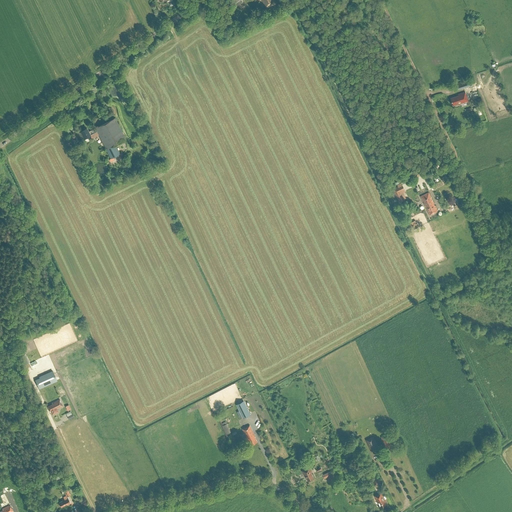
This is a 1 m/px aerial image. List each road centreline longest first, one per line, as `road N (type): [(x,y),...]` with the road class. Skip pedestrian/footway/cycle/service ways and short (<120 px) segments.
road 1 (track): [(440,484),(508,436),(441,301),(506,261),(469,181)]
road 2 (unclassified): [(0,145),(202,0)]
road 3 (unclassified): [(307,511),(278,487),(250,478),(117,511)]
road 4 (track): [(296,0),(384,183)]
